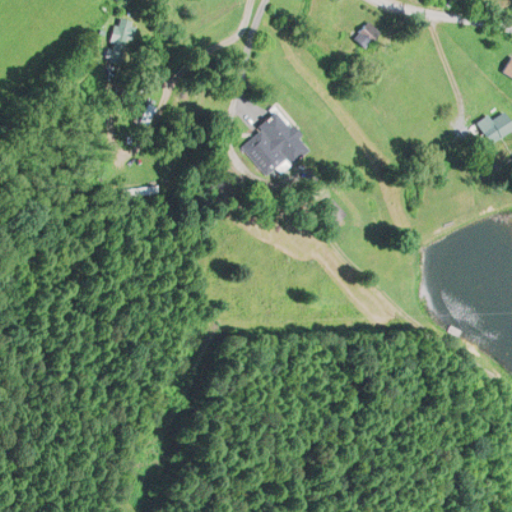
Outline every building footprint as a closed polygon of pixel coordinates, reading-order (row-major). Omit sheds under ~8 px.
[(130,22),(114,17),(103,60),(119,64),(130,22)] [(375,32),(363,24),(353,39),(365,47),(375,32)] [(501,72),(511,78),(511,58),(509,57),(501,72)] [(283,170),(306,133),(268,110),(255,131),(263,136),(253,151),(283,170)] [(489,120),(486,115),(474,122),(487,145),(511,130),(511,127),(503,112),(489,120)]
